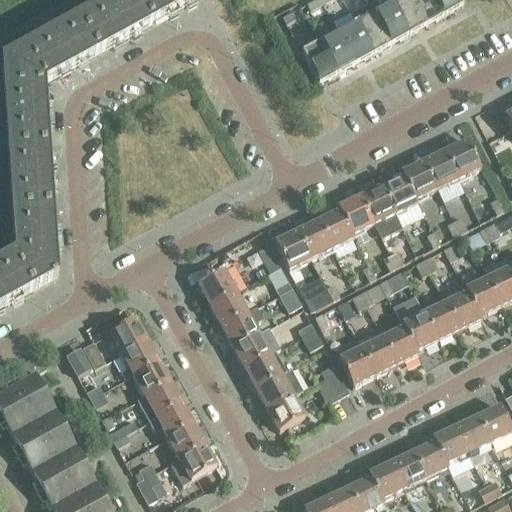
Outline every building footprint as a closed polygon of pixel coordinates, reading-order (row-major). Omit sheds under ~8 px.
[(138,0),(116,0),(80,20),(100,57),(154,27),(138,0)] [(138,0),(154,27),(203,0),(138,0)] [(320,0),(318,1),(322,8),(334,1),(333,0),(320,0)] [(410,0),(402,0),(391,6),(408,38),(426,28),(425,26),(410,0)] [(410,0),(425,26),(426,28),(444,18),(433,0),(410,0)] [(463,8),(457,0),(433,0),(444,18),(463,8)] [(318,1),(306,8),(310,15),(322,8),(318,1)] [(408,38),(391,6),(373,16),(390,48),(408,38)] [(350,17),(355,26),(372,58),(390,48),(373,16),(368,7),(350,17)] [(298,21),(294,14),(282,21),(285,28),(298,21)] [(44,88),(100,57),(80,20),(2,63),(44,88)] [(331,26),(314,36),(337,78),(355,68),(337,36),(331,26)] [(372,58),(355,26),(337,36),(355,68),(372,58)] [(314,36),(295,46),(318,88),(337,78),(314,36)] [(48,148),(44,88),(2,63),(7,151),(48,148)] [(466,146),(444,156),(458,184),(480,173),(466,146)] [(7,151),(11,214),(53,211),(48,148),(7,151)] [(444,156),(422,167),(436,194),(458,184),(444,156)] [(400,177),(402,181),(415,204),(436,194),(422,167),(400,177)] [(402,181),(380,192),(394,219),(416,208),(415,204),(402,181)] [(380,192),(359,202),(372,229),(394,219),(380,192)] [(337,212),(339,216),(351,239),(372,229),(359,202),(337,212)] [(489,207),(496,219),(503,216),(496,203),(489,207)] [(11,214),(14,258),(34,294),(57,281),(53,211),(11,214)] [(339,216),(317,226),(331,253),(353,243),(351,239),(339,216)] [(460,222),(453,226),(460,238),(467,235),(460,222)] [(317,226),(296,236),(309,264),(331,253),(317,226)] [(460,238),(453,226),(446,229),(453,242),(460,238)] [(485,232),(492,245),(499,241),(492,228),(485,232)] [(472,255),(485,248),(492,245),(485,232),(465,242),(472,255)] [(296,236),(274,247),(288,275),(309,264),(296,236)] [(426,240),(432,253),(440,249),(433,236),(426,240)] [(466,248),(456,252),(460,260),(470,255),(466,248)] [(269,277),(280,271),(268,250),(258,256),(269,277)] [(456,264),(449,251),(442,255),(449,267),(456,264)] [(403,268),(397,255),(389,259),(396,272),(403,268)] [(0,312),(34,294),(14,258),(0,265),(0,312)] [(396,272),(389,259),(382,263),(389,276),(396,272)] [(443,259),(435,263),(439,271),(447,266),(443,259)] [(421,266),(428,278),(435,275),(428,262),(421,266)] [(414,269),(421,282),(428,278),(421,266),(414,269)] [(209,310),(234,296),(245,291),(233,269),(197,289),(209,310)] [(362,274),(369,286),(376,283),(369,270),(362,274)] [(488,283),(501,311),(511,305),(511,278),(509,273),(488,283)] [(468,297),(479,322),(501,311),(488,283),(467,293),(468,297)] [(392,297),(385,284),(378,288),(385,301),(392,297)] [(291,292),(288,285),(275,292),(279,299),(291,292)] [(333,289),(326,293),(332,305),(339,302),(333,289)] [(291,292),(279,299),(283,306),(288,316),(301,310),(295,299),(291,292)] [(326,293),(304,304),(310,317),(332,305),(326,293)] [(358,299),(364,312),(372,308),(365,295),(358,299)] [(220,331),(246,317),(234,296),(209,310),(220,331)] [(481,325),(479,322),(468,297),(446,308),(460,335),(481,325)] [(351,303),(357,315),(364,312),(358,299),(351,303)] [(425,318),(438,346),(460,335),(446,308),(425,318)] [(220,331),(232,352),(257,338),(252,329),(262,323),(256,312),(246,317),(220,331)] [(321,318),(313,322),(320,335),(327,331),(321,318)] [(405,331),(416,356),(438,346),(425,318),(403,328),(405,331)] [(121,331),(118,326),(104,334),(113,349),(115,348),(121,359),(146,345),(135,324),(121,331)] [(314,334),(310,327),(298,334),(302,341),(314,334)] [(396,370),(418,359),(416,356),(405,331),(383,342),(396,370)] [(314,334),(302,341),(310,356),(322,349),(314,334)] [(232,352),(243,373),(269,359),(257,338),(232,352)] [(361,353),(374,381),(396,370),(383,342),(361,353)] [(128,372),(120,377),(125,384),(133,380),(158,366),(146,345),(121,359),(128,372)] [(105,368),(93,347),(82,353),(94,374),(105,368)] [(361,353),(338,364),(352,391),(374,381),(361,353)] [(66,361),(77,381),(90,374),(79,354),(66,361)] [(243,373),(255,394),(286,377),(274,356),(269,359),(243,373)] [(21,369),(29,383),(35,380),(45,374),(37,360),(21,369)] [(133,380),(144,401),(169,387),(158,366),(133,380)] [(324,383),(326,382),(337,377),(333,370),(321,377),(324,383)] [(267,415),(292,401),(303,395),(291,375),(286,377),(255,394),(267,415)] [(327,409),(338,403),(349,398),(337,377),(326,382),(324,383),(316,388),(327,409)] [(52,400),(51,399),(46,391),(42,393),(35,380),(29,383),(0,398),(0,419),(11,440),(55,416),(47,403),(52,400)] [(148,426),(156,422),(181,408),(169,387),(144,401),(136,405),(148,426)] [(99,390),(86,396),(90,404),(102,396),(99,390)] [(90,404),(95,413),(108,406),(102,396),(90,404)] [(278,436),(304,422),(292,401),(267,415),(278,436)] [(156,422),(167,443),(193,430),(181,408),(156,422)] [(500,411),(478,421),(490,448),(511,437),(500,411)] [(62,430),(55,416),(11,440),(31,477),(75,453),(67,439),(72,437),(71,435),(66,427),(62,430)] [(478,421),(455,433),(467,458),(490,448),(478,421)] [(125,438),(138,432),(134,425),(109,438),(113,445),(125,438)] [(178,463),(204,451),(193,430),(167,443),(178,463)] [(432,443),(434,448),(445,468),(467,458),(455,433),(432,443)] [(125,438),(113,445),(117,452),(129,445),(125,438)] [(434,448),(412,458),(425,484),(447,473),(445,468),(434,448)] [(204,451),(178,463),(170,468),(181,490),(215,471),(204,451)] [(31,477),(41,495),(50,511),(53,511),(95,489),(87,476),(92,473),(91,471),(86,464),(82,466),(75,453),(31,477)] [(390,468),(403,494),(425,484),(412,458),(390,468)] [(138,474),(143,483),(155,477),(150,468),(138,474)] [(368,479),(370,483),(380,505),(403,494),(390,468),(368,479)] [(155,477),(143,483),(136,487),(147,509),(158,503),(152,491),(160,487),(155,477)] [(370,483),(347,494),(356,511),(376,511),(382,509),(380,505),(370,483)] [(486,492),(492,503),(501,498),(494,487),(486,492)] [(102,503),(95,489),(53,511),(107,511),(112,510),(111,509),(106,500),(102,503)] [(477,496),(484,508),(492,503),(486,492),(477,496)] [(356,511),(347,494),(325,504),(329,511),(356,511)] [(508,511),(504,503),(496,508),(497,511),(508,511)]
